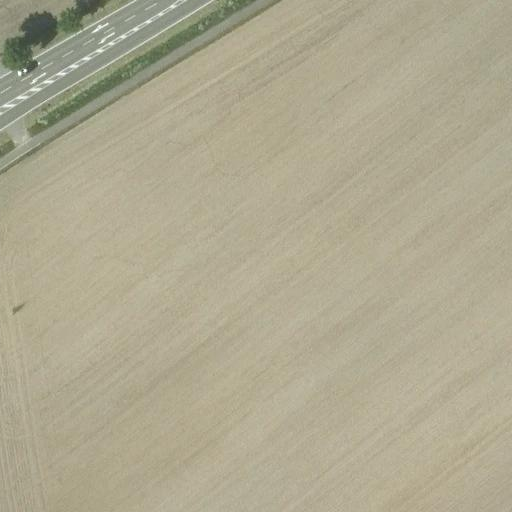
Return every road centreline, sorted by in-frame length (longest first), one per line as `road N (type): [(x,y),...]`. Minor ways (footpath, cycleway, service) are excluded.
road 1 (secondary): [(0,122),(200,0)]
road 2 (secondary): [(153,0),(0,89)]
